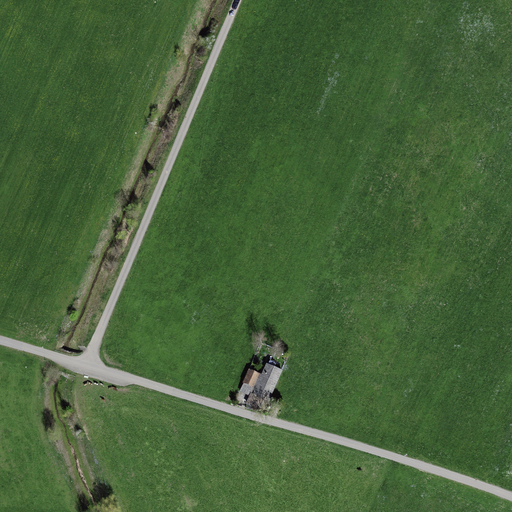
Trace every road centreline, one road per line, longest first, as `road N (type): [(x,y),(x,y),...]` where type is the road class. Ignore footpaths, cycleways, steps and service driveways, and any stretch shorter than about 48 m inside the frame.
road 1 (track): [(511,493),(0,340)]
road 2 (track): [(87,366),(238,0)]
